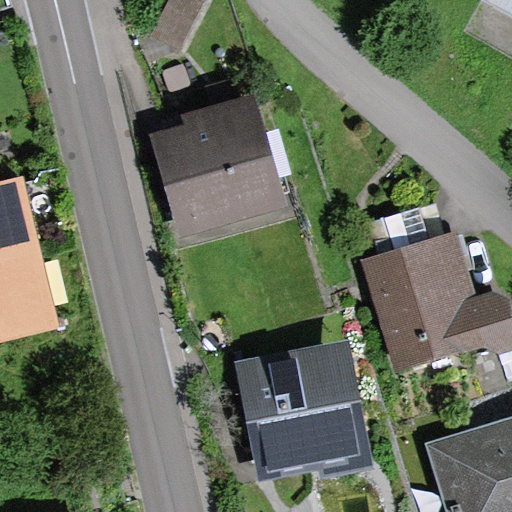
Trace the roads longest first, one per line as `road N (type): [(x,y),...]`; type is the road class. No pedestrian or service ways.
road 1 (tertiary): [(55,0),(175,511)]
road 2 (unclassified): [(278,0),(511,211)]
